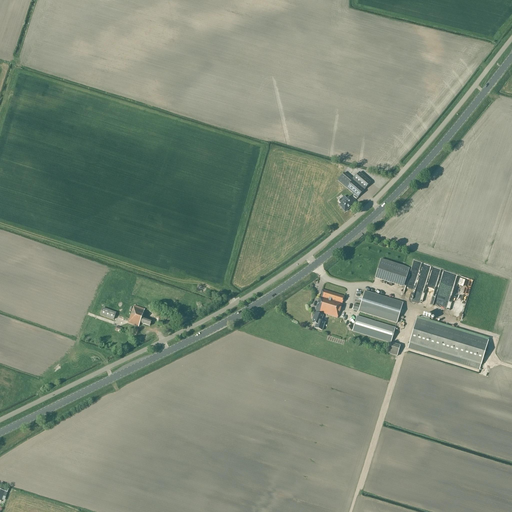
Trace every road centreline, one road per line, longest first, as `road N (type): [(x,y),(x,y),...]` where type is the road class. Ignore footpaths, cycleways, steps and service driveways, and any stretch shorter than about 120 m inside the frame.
road 1 (secondary): [(0,432),(252,306),(381,208)]
road 2 (unclassified): [(0,419),(252,293),(372,201)]
road 3 (unclassified): [(372,201),(511,37)]
road 4 (secondary): [(381,208),(511,56)]
